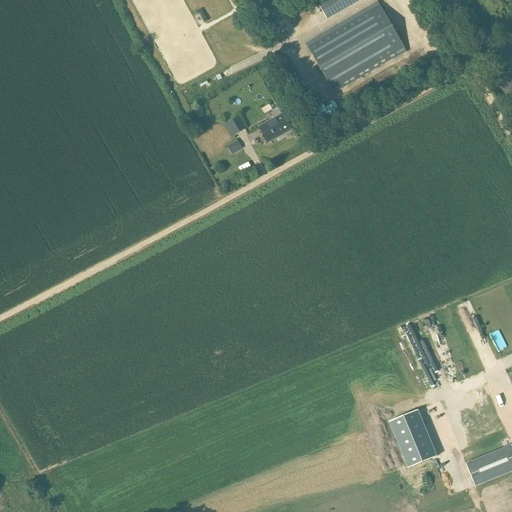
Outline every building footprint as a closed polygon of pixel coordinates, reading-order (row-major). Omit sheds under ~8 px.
[(317,0),(316,1),(327,22),(361,0),(317,0)] [(305,43),(335,94),(407,52),(377,1),(305,43)] [(495,58),(486,64),(511,109),(511,68),(503,53),(495,58)] [(282,115),(259,128),(268,143),(290,130),(282,115)] [(234,136),(248,128),(241,116),(227,123),(234,136)] [(238,144),(232,147),(236,153),(241,150),(238,144)] [(477,310),(462,316),(464,323),(456,326),(458,332),(461,331),(465,342),(486,334),(477,310)] [(472,340),(475,348),(483,346),(480,338),(472,340)] [(500,393),(475,398),(481,427),(495,424),(493,414),(504,412),(500,393)] [(418,411),(390,422),(409,468),(437,457),(418,411)] [(460,439),(478,430),(472,417),(454,426),(460,439)] [(462,443),(466,457),(483,451),(478,438),(462,443)] [(511,445),(466,464),(475,487),(511,471),(511,445)]
